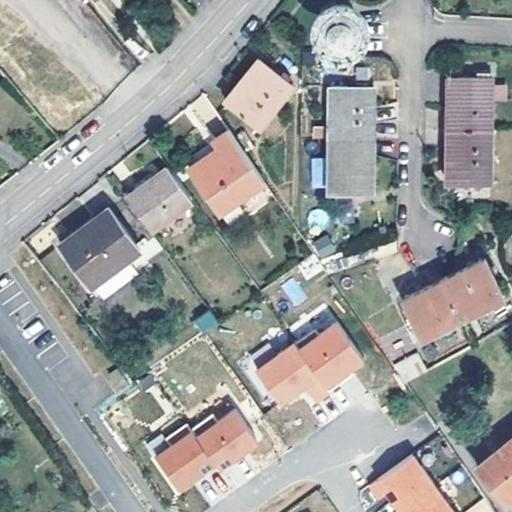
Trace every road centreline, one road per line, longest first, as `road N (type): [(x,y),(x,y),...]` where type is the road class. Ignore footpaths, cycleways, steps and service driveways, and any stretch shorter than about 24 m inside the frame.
road 1 (residential): [(0,230),(188,77),(249,0)]
road 2 (residential): [(0,328),(130,511)]
road 3 (residential): [(410,36),(410,230)]
